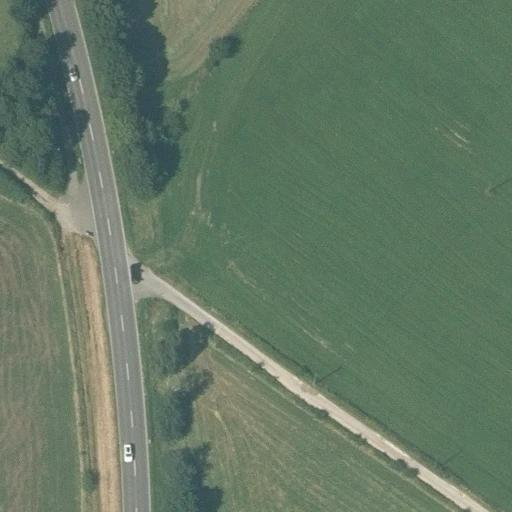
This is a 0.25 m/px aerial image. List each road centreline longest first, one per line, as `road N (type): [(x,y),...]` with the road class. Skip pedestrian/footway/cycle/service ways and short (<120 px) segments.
road 1 (track): [(0,172),(473,511)]
road 2 (secondary): [(58,0),(116,259),(130,511)]
road 3 (track): [(63,220),(95,511)]
